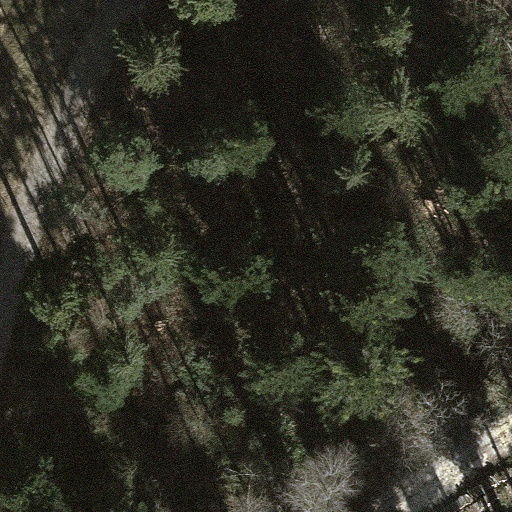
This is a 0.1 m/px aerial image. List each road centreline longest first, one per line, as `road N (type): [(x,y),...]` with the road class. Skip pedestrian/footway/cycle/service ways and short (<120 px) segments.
road 1 (track): [(0,376),(123,0)]
road 2 (track): [(511,446),(406,511)]
